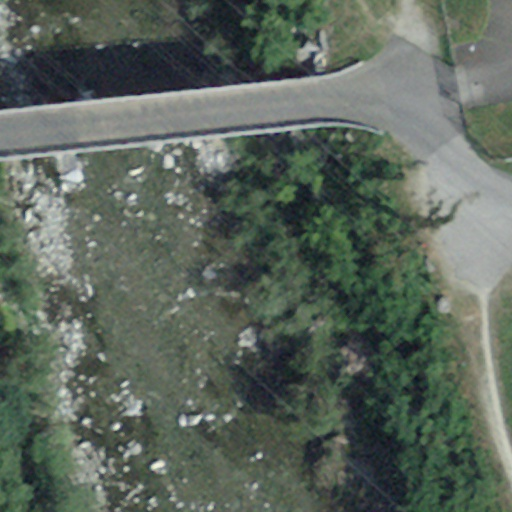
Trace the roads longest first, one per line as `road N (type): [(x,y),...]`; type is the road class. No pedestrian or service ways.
road 1 (unclassified): [(0,131),(368,97),(399,101),(425,115),(468,182),(511,209)]
road 2 (track): [(491,199),(465,265),(498,433),(511,461)]
